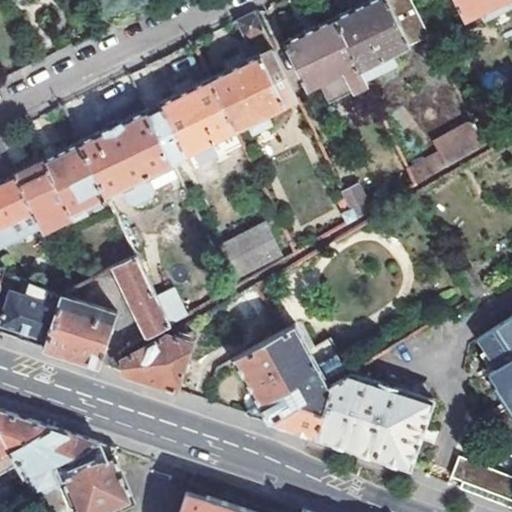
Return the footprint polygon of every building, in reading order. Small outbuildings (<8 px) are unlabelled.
[(392,56),(430,36),(411,0),(375,0),(337,20),(367,82),(398,67),(392,56)] [(456,0),(467,20),(482,12),(487,22),(511,10),(511,1),(511,0),(456,0)] [(267,37),(254,12),(237,21),(247,42),(252,44),(267,37)] [(367,82),(337,20),(335,17),(286,42),(308,87),(320,82),(330,102),(367,82)] [(246,124),(267,113),(284,105),(259,54),(211,78),(236,129),(246,124)] [(203,145),(224,135),(236,129),(211,78),(146,109),(172,160),(203,145)] [(148,178),(174,166),(172,160),(146,109),(81,142),(108,198),(122,192),(128,205),(137,207),(154,199),(155,193),(154,189),(148,178)] [(273,126),(267,113),(246,124),(253,136),(273,126)] [(440,152),(410,170),(416,183),(485,144),(473,121),(435,142),(440,152)] [(28,159),(14,130),(0,136),(0,138),(13,166),(28,159)] [(229,147),(224,135),(203,145),(210,157),(229,147)] [(13,166),(0,138),(0,248),(42,227),(16,173),(13,166)] [(81,142),(16,173),(42,227),(44,230),(108,198),(81,142)] [(348,164),(333,171),(353,210),(356,217),(384,202),(379,193),(366,201),(348,164)] [(148,178),(154,189),(179,176),(174,166),(148,178)] [(395,179),(401,192),(416,183),(410,170),(395,179)] [(353,210),(344,216),(347,223),(356,217),(353,210)] [(267,227),(223,251),(237,278),(281,255),(267,227)] [(136,256),(114,267),(152,335),(170,325),(156,297),(136,256)] [(468,299),(484,289),(470,266),(454,276),(468,299)] [(1,325),(48,340),(59,306),(44,301),(48,290),(31,283),(26,295),(12,291),(1,325)] [(175,287),(156,297),(170,325),(187,315),(175,287)] [(71,358),(100,367),(116,314),(63,295),(59,306),(48,340),(45,349),(71,358)] [(494,370),(511,396),(511,313),(483,333),(504,363),(494,370)] [(282,427),(314,438),(333,379),(351,369),(342,355),(324,367),(296,322),(287,328),(235,358),(260,403),(245,416),(282,427)] [(123,375),(177,393),(192,342),(168,335),(122,361),(123,375)] [(322,440),(408,469),(431,398),(426,396),(427,389),(396,378),(394,385),(351,369),(333,379),(314,438),(322,440)] [(40,423),(0,409),(0,456),(13,449),(51,426),(40,423)] [(88,439),(51,426),(13,449),(26,471),(102,444),(88,439)] [(108,445),(102,444),(26,471),(25,472),(32,486),(34,493),(63,482),(76,511),(106,511),(134,500),(113,454),(116,447),(108,445)] [(477,480),(471,493),(511,508),(511,476),(461,457),(455,472),(477,480)] [(477,480),(455,472),(451,485),(471,493),(477,480)] [(0,500),(11,496),(4,481),(0,482),(0,500)] [(247,511),(186,492),(179,511),(247,511)]
